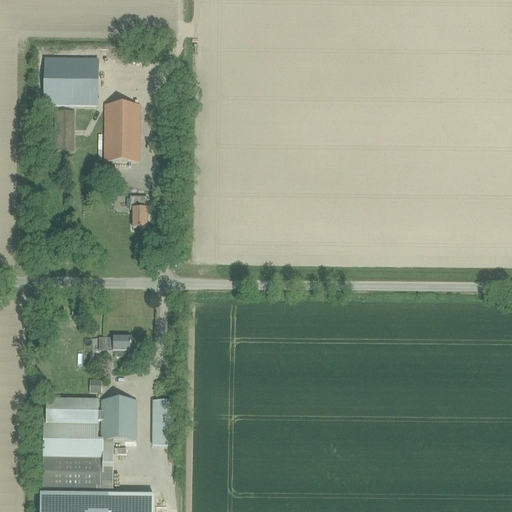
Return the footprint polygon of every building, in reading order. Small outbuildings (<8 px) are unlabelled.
[(97,108),(98,62),(44,61),(43,107),(97,108)] [(139,165),(140,108),(105,108),(105,164),(139,165)] [(75,154),(75,113),(54,113),(54,153),(75,154)] [(146,230),(146,211),(146,205),(136,205),(136,211),(133,211),(133,229),(146,230)] [(122,353),(131,353),(131,340),(113,340),(106,340),(106,349),(112,349),(112,353),(114,353),(114,357),(116,359),(120,359),(122,357),(122,353)] [(89,383),(89,395),(101,395),(101,383),(89,383)] [(43,462),(43,492),(96,492),(104,492),(113,492),(113,442),(136,442),(136,403),(101,403),(101,414),(98,414),(98,403),(47,403),(47,427),(44,427),(43,462)] [(174,447),(174,403),(152,403),(152,447),(174,447)] [(112,511),(113,498),(113,492),(104,492),(96,492),(96,498),(40,498),(40,511),(112,511)]
